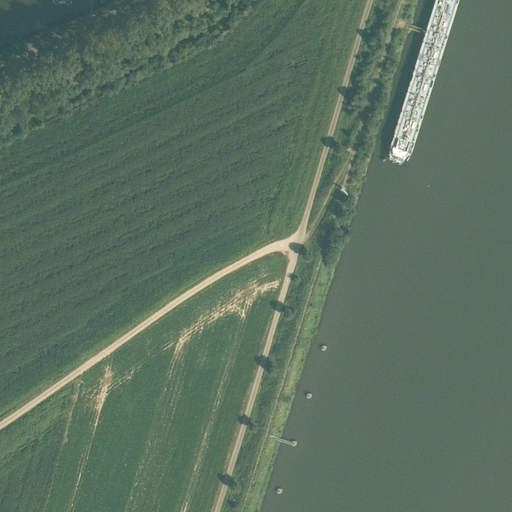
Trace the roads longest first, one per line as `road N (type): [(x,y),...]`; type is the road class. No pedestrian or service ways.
road 1 (unclassified): [(214,511),(372,0)]
road 2 (track): [(298,239),(206,281),(0,424)]
road 3 (residential): [(141,0),(0,63)]
